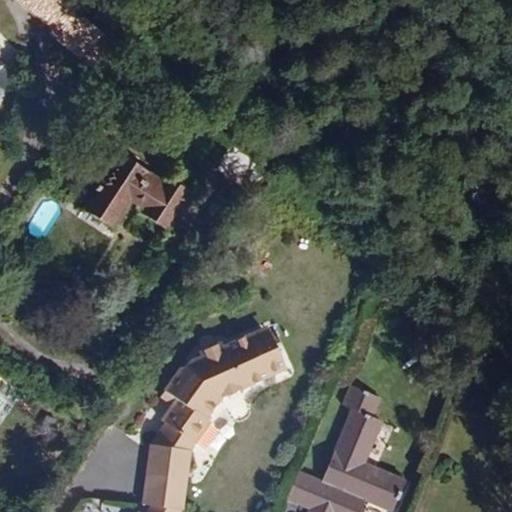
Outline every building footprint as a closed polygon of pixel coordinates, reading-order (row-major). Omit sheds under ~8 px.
[(105,63),(30,0),(18,0),(53,29),(51,31),(98,71),(105,63)] [(119,47),(63,0),(30,0),(105,63),(119,47)] [(0,90),(11,71),(0,64),(0,90)] [(258,163),(233,143),(231,146),(225,141),(214,155),(244,181),(258,163)] [(191,198),(120,152),(83,208),(113,227),(130,202),(144,211),(142,213),(169,230),(191,198)] [(244,181),(214,155),(211,158),(217,163),(214,167),(239,188),(244,181)] [(261,332),(256,323),(243,329),(248,338),(261,332)] [(215,393),(277,363),(281,362),(273,346),(268,348),(261,332),(248,338),(243,329),(217,342),(215,338),(193,349),(195,352),(182,359),(183,360),(174,364),(160,386),(173,395),(159,417),(163,419),(186,435),(192,439),(206,416),(202,413),(215,393)] [(360,511),(365,501),(389,511),(391,511),(405,480),(367,462),(384,421),(374,417),(381,399),(351,385),(343,404),(351,408),(321,480),(299,471),(286,501),(308,510),(307,511),(360,511)] [(186,435),(163,419),(148,441),(180,444),(186,435)] [(183,504),(185,475),(187,444),(180,444),(148,441),(146,471),(143,501),(151,501),(181,504),(183,504)] [(144,511),(176,511),(181,504),(151,501),(144,511)]
